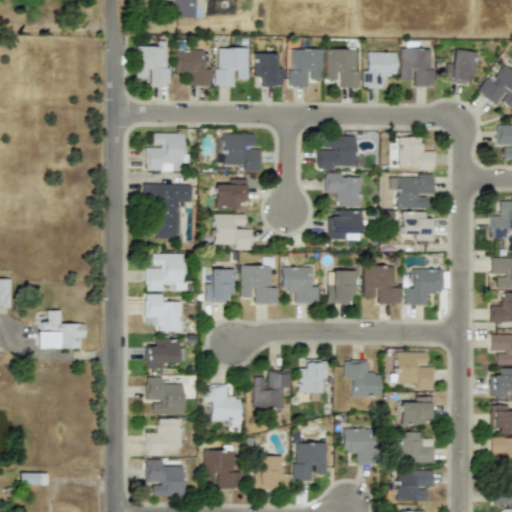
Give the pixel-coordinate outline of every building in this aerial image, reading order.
[(200,18),(200,0),(172,0),(172,17),(200,18)] [(146,84),(165,84),(165,46),(135,46),(134,77),(146,78),(146,84)] [(244,79),(244,48),(213,48),(213,86),(231,85),(231,79),(244,79)] [(305,87),(305,80),(319,80),(319,49),(290,48),(289,70),(285,70),(285,86),(305,87)] [(411,86),(429,86),(429,48),(397,48),(397,79),(411,79),(411,86)] [(355,49),(323,49),(322,80),(337,80),(337,86),(354,87),(355,49)] [(471,75),(474,52),(452,49),(449,64),(444,63),(441,81),(463,84),(464,75),(471,75)] [(200,69),(200,50),(171,50),(171,72),(187,72),(187,85),(207,85),(207,69),(200,69)] [(359,87),(379,87),(379,75),(393,75),(393,52),(364,51),(363,70),(360,70),(359,87)] [(274,53),(250,53),(250,76),(257,76),(257,86),(279,86),(279,69),(273,69),(274,53)] [(482,78),(474,92),(494,103),(496,99),(510,107),(511,103),(511,72),(499,65),(490,82),(482,78)] [(493,125),(494,145),(499,145),(500,159),(511,159),(511,128),(511,125),(493,125)] [(143,146),(143,170),(179,170),(179,162),(185,162),(185,154),(180,154),(180,133),(149,132),(149,146),(143,146)] [(240,164),(240,172),(255,171),(254,148),(251,148),(250,133),(219,134),(219,164),(240,164)] [(351,167),(352,136),(329,135),(329,149),(314,149),(314,166),(351,167)] [(395,168),(430,169),(431,151),(418,151),(418,137),(395,136),(395,168)] [(339,173),(322,172),(321,193),(335,193),(335,206),(357,206),(357,177),(339,176),(339,173)] [(392,208),(424,207),(424,194),(430,194),(429,175),(386,176),(387,189),(392,188),(392,208)] [(212,184),(212,208),(235,208),(235,201),(244,201),(243,179),(226,179),(226,184),(212,184)] [(174,239),(175,202),(187,202),(188,184),(139,183),(139,205),(153,205),(152,238),(174,239)] [(511,201),(496,201),(496,215),(487,215),(487,238),(502,238),(502,230),(511,230),(511,201)] [(357,210),(334,211),(334,217),(324,217),(325,234),(357,234),(357,210)] [(430,240),(430,218),(421,218),(421,212),(398,212),(397,234),(412,234),(412,240),(430,240)] [(242,214),(211,214),(210,243),(232,244),(232,249),(246,249),(247,228),(242,228),(242,214)] [(159,283),(180,283),(180,253),(148,253),(148,267),(142,267),(143,290),(159,290),(159,283)] [(511,257),(487,257),(487,274),(493,274),(493,288),(511,288),(511,257)] [(267,287),(268,265),(237,265),(237,297),(251,297),(251,302),(274,303),(274,287),(267,287)] [(397,303),(398,287),(391,287),(391,266),(360,266),(360,297),(373,297),(373,303),(397,303)] [(307,267),(278,267),(279,290),(291,290),(292,303),(315,303),(314,286),(308,286),(307,267)] [(202,283),(201,301),(223,301),(223,293),(230,293),(230,269),(208,269),(208,284),(202,283)] [(401,287),(401,304),(424,305),(424,292),(437,292),(438,269),(408,269),(408,287),(401,287)] [(323,285),(323,302),(351,303),(352,270),(330,270),(329,285),(323,285)] [(511,292),(499,292),(499,305),(487,305),(487,322),(511,322),(511,292)] [(177,331),(178,301),(158,301),(158,294),(142,293),(141,316),(153,316),(153,330),(177,331)] [(81,323),(57,323),(57,312),(34,312),(35,348),(77,347),(77,337),(81,337),(81,323)] [(511,334),(487,334),(487,353),(492,353),(492,364),(511,364),(511,334)] [(174,339),(151,340),(151,346),(142,346),(143,368),(160,368),(160,363),(175,362),(174,339)] [(424,352),(392,352),(392,382),(413,382),(413,389),(429,390),(430,366),(423,366),(424,352)] [(323,360),(302,359),(301,369),(294,369),(294,392),(317,392),(317,377),(323,377),(323,360)] [(340,377),(348,377),(348,396),(376,396),(377,373),(363,373),(364,360),(341,360),(340,377)] [(511,391),(511,368),(495,368),(495,375),(486,375),(487,396),(505,396),(505,391),(511,391)] [(251,376),(250,407),(280,408),(280,387),(286,387),(287,372),(263,371),(263,377),(251,376)] [(179,414),(180,384),(158,384),(159,377),(143,377),(142,401),(148,401),(148,413),(179,414)] [(236,397),(223,397),(223,384),(200,383),(200,401),(207,401),(207,420),(236,421),(236,397)] [(420,425),(421,418),(428,418),(428,396),(412,396),(411,402),(396,402),(396,425),(420,425)] [(511,432),(511,410),(505,410),(505,405),(487,404),(487,426),(495,427),(495,432),(511,432)] [(159,454),(159,448),(178,447),(177,418),(154,418),(154,432),(143,433),(143,455),(159,454)] [(353,464),(369,464),(370,429),(339,428),(339,452),(353,452),(353,464)] [(430,462),(430,446),(417,446),(417,431),(397,432),(397,462),(430,462)] [(511,437),(487,437),(486,452),(498,453),(498,466),(511,466),(511,437)] [(323,443),(291,442),(290,479),(309,479),(309,474),(322,474),(323,443)] [(214,487),(237,486),(237,471),(231,471),(231,450),(200,450),(200,480),(214,480),(214,487)] [(278,480),(279,456),(251,455),(250,489),(271,489),(272,480),(278,480)] [(179,465),(159,466),(158,459),(142,460),(142,482),(149,482),(149,496),(180,495),(179,465)] [(423,500),(423,486),(429,486),(429,469),(391,470),(392,500),(423,500)] [(43,473),(17,472),(16,484),(43,485),(43,473)] [(511,504),(511,476),(490,476),(491,505),(511,504)]
